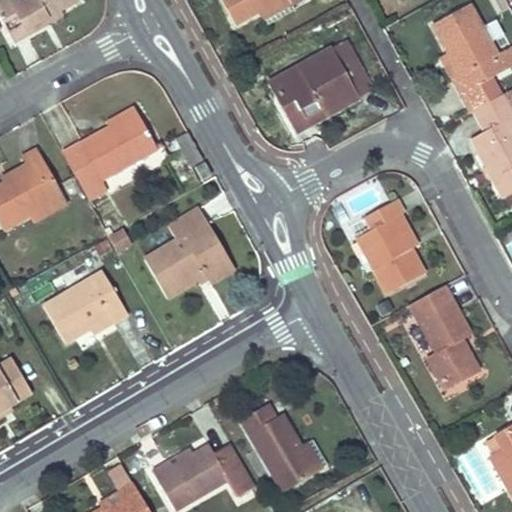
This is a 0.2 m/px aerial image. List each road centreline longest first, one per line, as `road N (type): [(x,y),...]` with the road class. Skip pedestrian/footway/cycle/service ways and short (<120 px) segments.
road 1 (residential): [(0,490),(312,304)]
road 2 (residential): [(268,203),(366,150),(393,144),(422,152),(442,170),(511,300)]
road 3 (residential): [(312,304),(433,511)]
road 4 (residential): [(149,24),(268,203)]
road 5 (residential): [(0,107),(149,24)]
